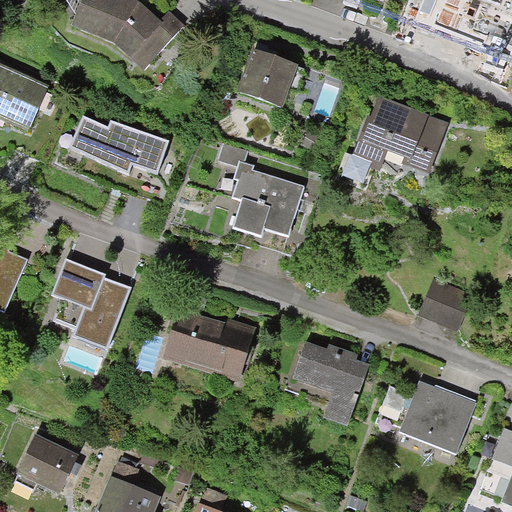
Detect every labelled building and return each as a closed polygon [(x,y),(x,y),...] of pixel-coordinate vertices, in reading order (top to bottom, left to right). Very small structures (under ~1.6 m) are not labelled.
[(139,80),(181,27),(170,13),(157,24),(134,4),(134,0),(87,0),(74,38),(97,46),(120,60),(139,80)] [(282,114),(298,68),(258,55),(242,100),(282,114)] [(0,124),(29,136),(49,88),(0,67),(0,124)] [(415,154),(429,118),(377,98),(355,154),(425,181),(433,160),(415,154)] [(67,125),(52,161),(162,204),(183,152),(106,122),(104,129),(79,119),(75,128),(67,125)] [(226,228),(290,243),(304,183),(252,171),(257,150),(222,142),(216,166),(240,172),(226,228)] [(12,246),(0,241),(0,314),(8,317),(26,268),(7,261),(12,246)] [(104,352),(127,286),(59,263),(47,298),(82,310),(71,340),(104,352)] [(423,311),(462,325),(475,291),(437,276),(423,311)] [(242,380),(254,327),(203,315),(198,337),(168,330),(161,361),(242,380)] [(327,416),(350,424),(369,362),(305,343),(293,383),(333,395),(327,416)] [(400,434),(458,453),(475,398),(417,380),(400,434)] [(511,507),(511,436),(504,433),(493,467),(511,473),(511,494),(508,506),(511,507)] [(61,496),(77,455),(34,438),(18,479),(61,496)] [(156,511),(162,495),(111,479),(100,511),(156,511)]
